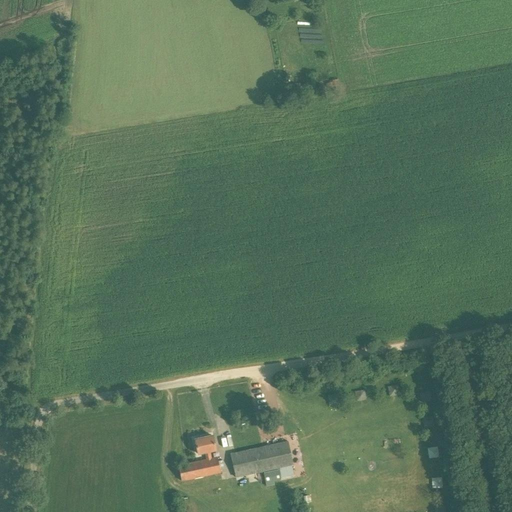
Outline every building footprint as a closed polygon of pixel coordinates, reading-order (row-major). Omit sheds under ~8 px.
[(338,86),(337,79),(332,80),(332,82),(326,83),(326,88),(338,86)] [(408,384),(407,375),(395,378),(397,387),(408,384)] [(330,389),(330,403),(338,403),(337,389),(330,389)] [(211,459),(210,451),(215,450),(212,436),(195,440),(198,454),(205,452),(207,459),(178,465),(182,481),(205,476),(220,473),(217,457),(211,459)] [(295,476),(292,465),(293,465),(288,442),(230,454),(236,478),(278,468),(278,469),(280,479),(295,476)] [(278,469),(264,472),(266,482),(280,479),(278,469)]
